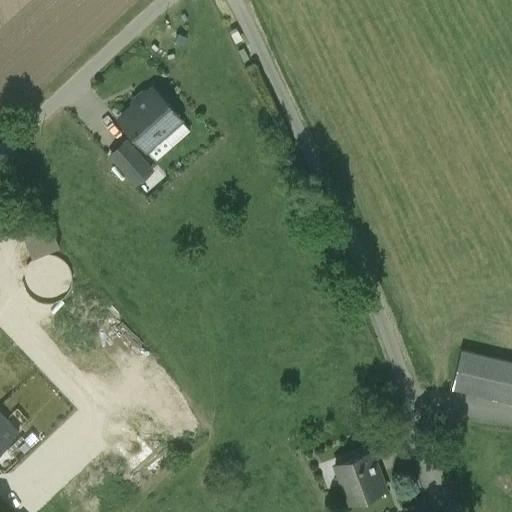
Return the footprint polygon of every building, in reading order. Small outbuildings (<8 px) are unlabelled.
[(179,118),(154,90),(120,120),(145,148),(179,118)] [(151,170),(126,141),(111,155),(136,183),(151,170)] [(42,233),(43,299),(69,299),(69,250),(60,250),(60,233),(42,233)] [(341,334),(306,351),(316,370),(330,401),(366,384),(341,334)] [(304,347),(286,356),(298,379),(316,370),(306,351),(304,347)] [(511,362),(461,350),(452,388),(511,402),(511,362)] [(0,448),(18,431),(0,411),(0,448)] [(367,452),(335,464),(350,504),(385,491),(379,473),(375,474),(367,452)]
